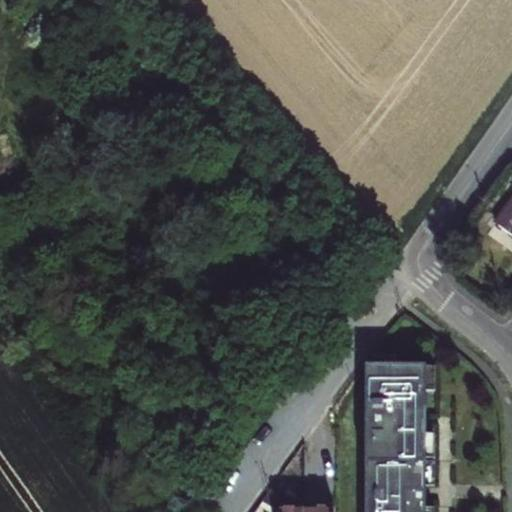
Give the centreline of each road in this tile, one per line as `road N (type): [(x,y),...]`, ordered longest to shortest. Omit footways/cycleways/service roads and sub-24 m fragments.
road 1 (residential): [(411,268),(244,497)]
road 2 (residential): [(411,268),(511,123)]
road 3 (residential): [(411,268),(506,349)]
